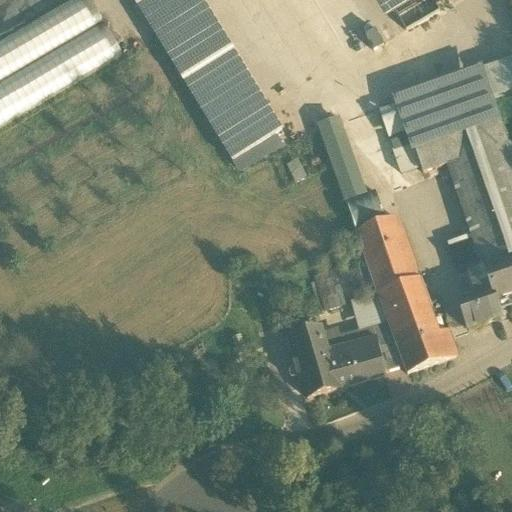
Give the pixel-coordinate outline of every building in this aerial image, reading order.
[(181,0),(146,22),(216,136),(258,111),(191,0),(181,0)] [(312,0),(317,10),(339,0),(312,0)] [(384,0),(392,13),(414,0),(384,0)] [(492,102),(493,103),(511,96),(511,63),(483,72),(484,78),(492,102)] [(492,102),(484,78),(399,108),(407,131),(492,102)] [(423,177),(448,168),(508,147),(493,103),(492,102),(407,131),(399,108),(378,115),(400,176),(420,169),(423,177)] [(265,107),(258,111),(216,136),(233,165),(282,134),(265,107)] [(321,129),(348,208),(369,201),(342,122),(321,129)] [(511,156),(509,147),(508,147),(448,168),(474,242),(450,250),(461,281),(472,278),(484,273),(484,271),(511,261),(511,156)] [(356,235),(378,299),(417,284),(396,221),(356,235)] [(511,261),(484,271),(484,273),(472,278),(479,300),(492,296),(497,312),(499,312),(511,307),(511,261)] [(366,267),(313,286),(324,316),(345,308),(341,294),(371,284),(366,267)] [(461,281),(468,304),(479,300),(472,278),(461,281)] [(378,299),(385,318),(425,304),(417,284),(378,299)] [(459,306),(468,332),(501,321),(499,312),(497,312),(492,296),(479,300),(468,304),(459,306)] [(372,330),(388,326),(378,299),(351,305),(359,335),(338,339),(336,332),(322,336),(327,354),(375,342),(372,330)] [(432,321),(425,304),(385,318),(392,335),(432,321)] [(392,335),(407,377),(458,359),(448,334),(439,338),(432,321),(392,335)] [(376,341),(385,376),(404,371),(388,326),(372,330),(375,342),(376,341)] [(299,365),(292,367),(291,369),(289,372),(289,377),(290,380),(293,381),(293,382),(303,379),(304,382),(302,382),(307,401),(341,392),(340,391),(384,379),(384,380),(386,379),(385,376),(376,341),(375,342),(327,354),(322,336),(321,332),(289,340),(296,363),(298,362),(299,365)]
